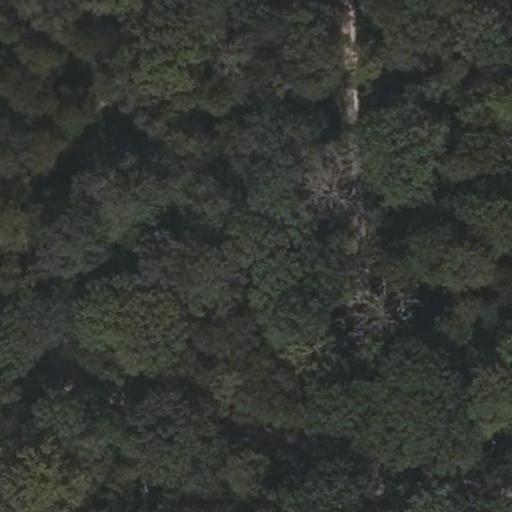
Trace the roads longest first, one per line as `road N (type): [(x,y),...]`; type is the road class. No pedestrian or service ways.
road 1 (track): [(0,385),(511,503)]
road 2 (track): [(357,0),(388,511)]
road 3 (track): [(0,229),(213,0)]
